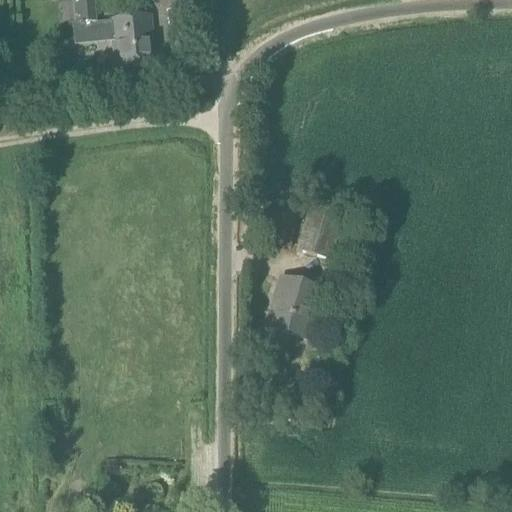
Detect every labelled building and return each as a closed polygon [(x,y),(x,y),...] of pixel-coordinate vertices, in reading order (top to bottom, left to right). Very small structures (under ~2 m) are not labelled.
[(57,3),(60,26),(96,24),(93,0),(72,0),(73,1),(57,3)] [(169,0),(171,16),(200,12),(199,0),(169,0)] [(88,25),(89,39),(112,36),(115,69),(156,65),(151,17),(110,21),(110,22),(88,25)] [(340,228),(367,236),(370,217),(311,200),(296,251),(330,261),(340,228)] [(269,213),(264,245),(291,249),(296,217),(269,213)] [(360,240),(341,234),(333,262),(352,267),(360,240)] [(266,328),(307,340),(321,291),(280,279),(266,328)] [(61,408),(47,407),(47,418),(60,418),(61,408)]
